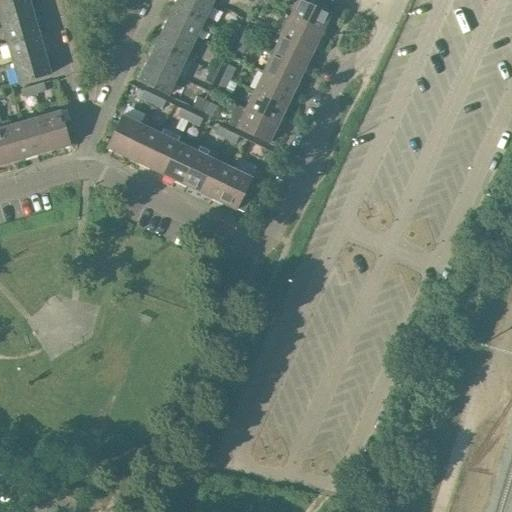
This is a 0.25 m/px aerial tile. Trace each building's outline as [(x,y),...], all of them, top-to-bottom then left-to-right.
[(34,15),(29,0),(7,0),(0,2),(0,17),(2,24),(34,15)] [(204,21),(213,2),(208,0),(177,0),(174,7),(204,21)] [(298,0),(290,16),(322,32),(331,13),(328,11),(326,11),(329,5),(323,2),(324,0),(322,0),(298,0)] [(261,16),(266,5),(258,2),(253,13),(261,16)] [(204,21),(174,7),(165,25),(195,40),(204,21)] [(39,34),(34,15),(2,24),(8,44),(39,34)] [(313,50),(322,32),(290,16),(281,35),(313,50)] [(235,36),(241,25),(233,22),(228,33),(235,36)] [(186,58),(195,40),(165,25),(156,44),(186,58)] [(246,28),(241,38),(248,42),(253,31),(246,28)] [(235,36),(228,33),(223,43),(230,47),(235,36)] [(13,64),(45,54),(39,34),(8,44),(13,64)] [(304,69),(313,50),(281,35),(272,54),(304,69)] [(241,38),(236,49),(243,53),(248,42),(241,38)] [(186,58),(156,44),(147,62),(177,77),(186,58)] [(51,74),(45,54),(13,64),(19,83),(51,74)] [(263,72),(296,88),(304,69),(272,54),(263,72)] [(210,70),(218,73),(223,62),(216,59),(210,70)] [(168,95),(177,77),(147,62),(138,81),(168,95)] [(228,65),(223,76),(230,79),(235,68),(228,65)] [(205,81),(212,84),(218,73),(210,70),(205,81)] [(287,106),(296,88),(263,72),(254,91),(287,106)] [(223,76),(218,87),(225,90),(230,79),(223,76)] [(44,83),(32,86),(34,93),(46,90),(44,83)] [(32,86),(21,90),(23,96),(34,93),(32,86)] [(151,103),(155,96),(144,90),(140,98),(151,103)] [(246,109),(278,125),(287,106),(254,91),(246,109)] [(165,101),(155,96),(151,103),(162,108),(165,101)] [(198,96),(193,107),(200,110),(205,100),(198,96)] [(217,106),(210,102),(205,113),(212,116),(217,106)] [(269,144),(278,125),(246,109),(237,105),(228,124),(269,144)] [(188,121),(192,113),(181,108),(177,115),(188,121)] [(65,121),(70,120),(67,109),(61,111),(65,121)] [(71,145),(65,121),(61,111),(42,116),(51,150),(71,145)] [(202,119),(192,113),(188,121),(199,126),(202,119)] [(107,147),(125,156),(141,124),(122,115),(107,147)] [(42,116),(22,122),(31,156),(51,150),(42,116)] [(12,162),(31,156),(22,122),(11,125),(9,119),(0,122),(2,128),(12,162)] [(125,156),(144,165),(159,133),(141,124),(125,156)] [(229,131),(218,126),(214,133),(225,139),(229,131)] [(162,127),(159,133),(144,165),(162,174),(178,142),(180,136),(162,127)] [(2,128),(0,128),(0,165),(12,162),(2,128)] [(240,137),(229,131),(225,139),(236,144),(240,137)] [(162,174),(181,183),(196,151),(178,142),(162,174)] [(206,155),(196,151),(181,183),(200,192),(215,160),(218,153),(209,149),(206,155)] [(265,157),(267,163),(273,165),(277,156),(268,151),(265,157)] [(239,158),(234,169),(218,201),(237,210),(237,209),(244,212),(251,198),(244,194),(257,167),(239,158)] [(200,192),(218,201),(234,169),(215,160),(200,192)] [(262,183),(253,179),(245,194),(254,198),(262,183)]
